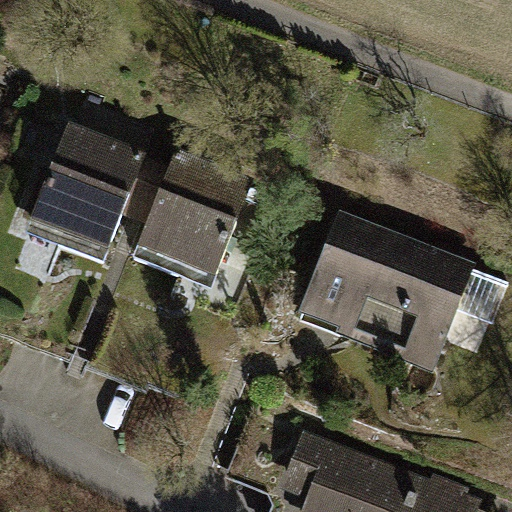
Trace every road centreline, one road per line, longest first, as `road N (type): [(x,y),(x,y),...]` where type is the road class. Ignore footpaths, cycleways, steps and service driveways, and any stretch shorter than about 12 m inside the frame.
road 1 (track): [(246,0),(511,102)]
road 2 (residential): [(0,424),(176,507)]
